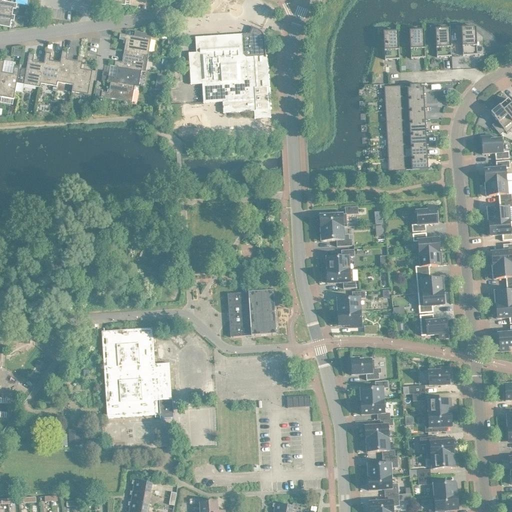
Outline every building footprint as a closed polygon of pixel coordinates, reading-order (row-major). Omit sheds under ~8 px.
[(0,0),(0,11),(14,14),(14,13),(15,7),(17,7),(17,8),(18,8),(19,2),(17,2),(6,0),(0,0)] [(0,23),(12,26),(11,25),(13,19),(15,19),(15,20),(16,20),(17,14),(14,13),(14,14),(0,11),(0,23)] [(251,33),(244,33),(197,36),(198,52),(191,52),(193,84),(204,83),(206,102),(225,101),(225,111),(256,109),(257,118),(273,117),(269,55),(268,55),(266,37),(266,36),(266,35),(266,34),(265,33),(265,32),(264,32),(263,30),(262,29),(261,29),(252,25),(252,26),(254,26),(251,33)] [(478,26),(463,27),(465,55),(479,54),(478,26)] [(453,55),(452,27),(437,28),(439,56),(453,55)] [(427,57),(426,29),(411,30),(413,58),(427,57)] [(401,58),(400,30),(385,31),(387,59),(401,58)] [(126,50),(150,54),(151,50),(150,50),(152,39),(153,39),(153,38),(122,32),(121,38),(122,38),(128,39),(126,50)] [(16,47),(15,54),(23,56),(24,49),(16,47)] [(70,83),(75,84),(79,60),(68,58),(69,51),(70,51),(64,50),(62,61),(63,61),(59,80),(60,80),(70,82),(70,83)] [(116,65),(120,65),(143,70),(147,71),(147,70),(149,58),(150,54),(126,50),(126,51),(124,61),(118,60),(117,60),(116,65)] [(59,85),(60,80),(59,80),(63,61),(62,61),(51,59),(52,53),(53,53),(53,52),(47,51),(46,62),(43,81),(43,82),(55,84),(54,84),(55,84),(59,85)] [(42,86),(43,82),(43,81),(46,62),(35,60),(36,54),(36,53),(31,52),(25,83),(26,83),(38,85),(42,86)] [(75,84),(73,91),(74,91),(74,90),(86,92),(86,93),(90,94),(94,70),(94,69),(93,70),(83,68),(84,61),(84,60),(79,59),(79,60),(75,84)] [(103,79),(113,81),(136,85),(140,86),(141,85),(140,85),(142,73),(143,74),(143,70),(120,65),(117,77),(111,76),(112,71),(105,70),(103,79)] [(0,90),(0,94),(4,96),(4,95),(15,97),(15,98),(16,98),(21,67),(16,66),(16,67),(15,73),(4,71),(0,90)] [(160,73),(157,89),(163,90),(166,74),(160,73)] [(113,81),(111,92),(104,91),(105,88),(104,88),(104,89),(98,88),(96,100),(102,101),(103,96),(134,101),(134,100),(133,100),(135,89),(136,89),(136,85),(113,81)] [(427,84),(386,86),(387,98),(385,98),(427,96),(426,96),(425,84),(427,84)] [(385,99),(387,99),(387,110),(386,110),(428,108),(428,107),(427,108),(426,96),(427,96),(385,98),(385,99)] [(511,100),(510,98),(501,105),(511,117),(511,100)] [(511,123),(511,117),(501,105),(493,112),(496,117),(498,120),(489,128),(502,134),(506,130),(505,129),(511,123)] [(386,110),(386,111),(387,111),(388,122),(386,122),(429,120),(429,119),(427,120),(427,108),(428,108),(386,110)] [(386,123),(388,123),(389,134),(387,134),(429,132),(429,131),(428,132),(427,120),(429,120),(386,122),(386,123)] [(387,135),(389,134),(389,146),(388,146),(430,144),(430,143),(428,144),(428,132),(429,132),(387,134),(387,135)] [(493,139),(492,135),(483,136),(485,154),(497,153),(498,159),(511,158),(510,151),(505,151),(504,138),(493,139)] [(388,147),(389,146),(390,158),(388,158),(431,156),(431,155),(429,155),(428,144),(430,144),(388,146),(388,147)] [(430,168),(429,156),(431,156),(388,158),(388,159),(390,158),(391,171),(408,170),(421,169),(430,168)] [(486,169),(487,182),(508,180),(507,168),(511,167),(511,160),(498,161),(499,168),(486,169)] [(501,194),(501,201),(511,199),(511,192),(509,193),(508,181),(508,180),(487,182),(488,196),(501,194)] [(489,208),(491,222),(511,220),(511,219),(511,207),(511,206),(511,199),(501,201),(502,207),(489,208)] [(429,206),(429,210),(418,211),(419,224),(414,224),(415,231),(428,230),(427,224),(440,223),(438,205),(429,206)] [(322,227),(323,227),(344,226),(349,226),(348,214),(360,213),(359,206),(347,207),(347,213),(334,214),(333,214),(331,214),(321,214),(322,227)] [(384,210),(376,211),(377,223),(385,222),(384,210)] [(511,220),(491,222),(492,235),(504,234),(505,240),(511,239),(511,220)] [(322,227),(323,241),(333,240),(334,240),(336,240),(338,240),(339,246),(354,245),(353,238),(351,238),(351,234),(345,234),(344,226),(323,227),(322,227)] [(420,240),(421,253),(442,251),(441,238),(428,239),(428,233),(415,234),(415,241),(420,240)] [(493,251),(494,265),(511,263),(511,243),(505,244),(506,250),(493,251)] [(329,270),(330,270),(351,268),(350,256),(356,256),(356,249),(343,250),(343,256),(328,256),(328,263),(329,270)] [(418,266),(418,273),(431,272),(431,266),(443,265),(442,251),(421,253),(421,254),(422,266),(418,266)] [(508,277),(509,284),(511,283),(511,263),(494,265),(495,278),(508,277)] [(329,270),(329,282),(345,282),(345,288),(358,287),(357,280),(355,280),(354,268),(351,268),(330,270),(329,270)] [(418,273),(420,293),(445,290),(444,277),(432,278),(431,272),(418,273)] [(497,291),(498,304),(511,303),(511,283),(509,284),(509,290),(497,291)] [(229,293),(231,320),(232,336),(278,333),(275,290),(229,293)] [(341,310),(341,311),(361,310),(361,297),(367,297),(366,290),(354,291),(354,297),(340,298),(340,304),(339,304),(339,310),(341,310)] [(445,290),(420,293),(422,312),(434,311),(434,305),(446,304),(445,290)] [(511,303),(498,304),(499,318),(511,317),(511,323),(511,303)] [(361,310),(341,311),(339,311),(340,324),(355,323),(355,326),(364,326),(363,310),(361,310)] [(435,320),(435,314),(422,315),(423,335),(440,334),(440,337),(449,336),(448,319),(435,320)] [(182,319),(154,320),(154,329),(143,330),(145,359),(156,359),(157,372),(151,373),(152,388),(96,391),(97,410),(105,409),(105,417),(115,416),(117,434),(188,429),(187,412),(191,412),(190,401),(211,399),(211,384),(203,384),(203,377),(204,377),(204,369),(196,370),(195,355),(191,355),(189,324),(188,323),(188,322),(187,321),(186,320),(185,320),(184,319),(182,319)] [(366,333),(379,334),(379,325),(366,325),(366,333)] [(511,331),(500,333),(502,350),(511,350),(510,346),(511,345),(511,331)] [(376,359),(361,360),(361,357),(353,357),(353,362),(352,362),(352,374),(368,373),(368,379),(381,379),(380,373),(383,372),(382,367),(376,367),(376,359)] [(430,371),(431,385),(452,384),(451,378),(453,378),(452,372),(451,372),(451,367),(443,367),(443,370),(430,371)] [(363,401),(364,401),(385,400),(384,387),(390,387),(389,380),(377,381),(377,387),(375,387),(374,387),(372,387),(362,388),(363,401)] [(412,393),(414,393),(427,392),(426,385),(411,386),(412,393)] [(427,399),(427,412),(427,413),(452,411),(452,410),(453,410),(453,404),(451,404),(451,398),(427,399)] [(379,419),(382,419),(392,418),(391,412),(387,412),(386,400),(385,400),(364,401),(363,401),(363,414),(373,414),(375,413),(375,414),(376,414),(376,413),(379,413),(379,419)] [(427,413),(427,412),(426,412),(427,432),(440,431),(439,425),(454,424),(453,411),(452,411),(427,413)] [(367,438),(391,437),(390,424),(395,424),(394,418),(392,418),(382,419),(382,425),(367,426),(367,438)] [(83,444),(83,429),(70,429),(71,444),(83,444)] [(429,456),(434,455),(454,454),(456,454),(455,441),(440,442),(440,436),(421,437),(422,444),(428,443),(429,456)] [(367,439),(368,452),(384,451),(384,457),(397,456),(396,449),(390,450),(389,437),(367,439)] [(434,455),(435,468),(455,467),(455,461),(456,461),(456,455),(455,455),(454,454),(434,455)] [(371,475),(371,477),(392,475),(391,462),(397,462),(397,456),(384,457),(385,463),(370,463),(371,470),(369,470),(370,475),(371,475)] [(419,470),(420,477),(432,476),(432,469),(419,470)] [(386,489),(386,495),(399,494),(399,493),(399,488),(394,488),(393,475),(392,475),(371,477),(370,477),(371,490),(386,489)] [(432,476),(420,477),(420,484),(433,483),(432,476)] [(136,483),(134,491),(152,494),(154,483),(136,480),(134,480),(133,483),(136,483)] [(436,483),(437,496),(458,494),(458,493),(459,493),(458,487),(457,487),(457,481),(436,483)] [(134,494),(132,501),(150,504),(152,494),(134,491),(132,490),(132,494),(134,494)] [(371,511),(395,511),(395,505),(401,505),(400,493),(399,493),(399,494),(386,495),(387,500),(371,501),(371,511)] [(459,494),(458,494),(437,496),(433,496),(434,509),(431,509),(431,511),(446,511),(446,508),(460,507),(459,494)] [(132,505),(131,511),(148,511),(150,504),(132,501),(130,501),(130,504),(132,505)] [(201,502),(201,511),(216,511),(220,511),(220,510),(219,501),(201,502)] [(276,506),(275,511),(293,511),(295,506),(277,502),(277,503),(275,502),(274,506),(276,506)]
